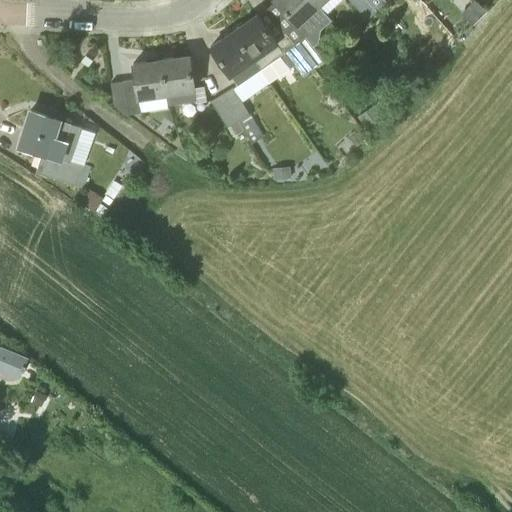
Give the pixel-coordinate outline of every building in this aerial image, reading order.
[(320,6),(314,0),(276,0),(298,25),(320,6)] [(350,0),(367,19),(377,10),(367,0),(350,0)] [(367,0),(377,10),(387,1),(386,0),(367,0)] [(273,38),(256,14),(255,14),(256,15),(234,30),(260,68),(280,54),(290,68),(294,64),(303,75),(312,68),(294,43),(284,29),(273,38)] [(237,85),(260,68),(234,30),(211,46),(231,76),(237,85)] [(312,68),(324,59),(305,35),(294,43),(312,68)] [(194,91),(189,55),(161,59),(168,101),(169,104),(190,101),(191,107),(206,105),(204,89),(194,91)] [(168,101),(161,59),(135,63),(133,63),(136,78),(111,82),(114,105),(127,114),(141,112),(139,99),(166,95),(168,104),(169,104),(168,101)] [(251,144),(263,136),(232,86),(221,93),(243,129),(251,144)] [(232,136),(243,129),(221,93),(210,100),(232,136)] [(62,119),(31,109),(20,144),(43,151),(36,172),(88,189),(94,167),(71,160),(82,125),(62,119)] [(0,368),(20,378),(28,359),(0,347),(0,368)] [(39,406),(44,395),(34,390),(29,401),(39,406)]
